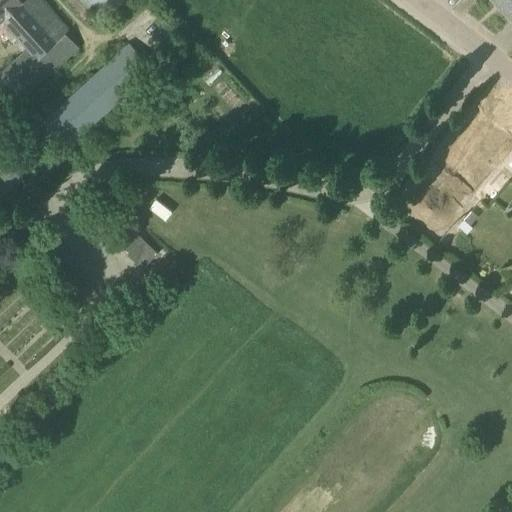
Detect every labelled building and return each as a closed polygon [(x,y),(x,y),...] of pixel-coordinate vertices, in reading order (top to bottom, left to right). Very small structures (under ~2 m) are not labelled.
[(21,0),(0,0),(0,22),(2,20),(28,48),(0,72),(0,81),(18,101),(78,47),(63,30),(66,27),(40,0),(24,0),(23,2),(21,0)] [(124,0),(69,0),(68,1),(82,18),(92,10),(100,20),(124,0)] [(511,0),(492,0),(511,21),(511,20),(511,0)] [(39,126),(62,151),(153,69),(130,44),(39,126)] [(480,169),(460,191),(470,201),(497,173),(488,164),(510,137),(490,118),(478,133),(474,130),(464,141),(467,144),(461,152),(480,169)] [(12,167),(1,177),(12,189),(23,180),(12,167)] [(136,233),(123,246),(130,253),(128,255),(142,270),(158,254),(136,233)]
